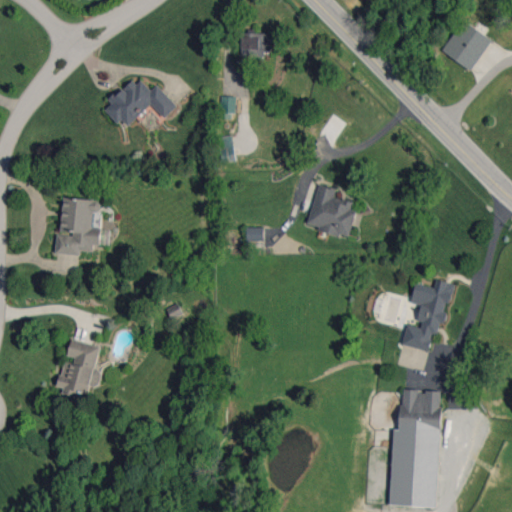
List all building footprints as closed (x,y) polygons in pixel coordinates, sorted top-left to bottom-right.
[(471,71),(493,40),(465,19),(443,49),(471,71)] [(272,34),(243,33),(242,55),(271,55),(272,34)] [(151,105),(164,119),(178,106),(158,84),(152,90),(138,76),(110,102),(112,104),(107,108),(126,128),(151,105)] [(221,113),(236,113),(236,96),(222,96),(221,113)] [(224,162),(237,160),(233,135),(220,137),(224,162)] [(350,237),(357,211),(352,209),(354,202),(335,197),(337,189),(319,184),(308,226),(350,237)] [(56,253),(81,255),(82,250),(94,251),(94,244),(101,245),(102,228),(93,227),(94,210),(100,211),(101,201),(64,197),(61,233),(58,233),(56,253)] [(264,227),(247,227),(247,240),(264,240),(264,227)] [(402,344),(430,351),(434,334),(440,335),(446,311),(448,312),(454,284),(436,279),(435,287),(416,283),(412,303),(423,305),(418,326),(407,324),(402,344)] [(172,319),(183,314),(178,304),(168,309),(172,319)] [(101,346),(72,339),(68,355),(75,357),(73,363),(64,361),(59,386),(64,388),(63,394),(78,397),(79,391),(89,394),(91,384),(100,386),(104,371),(96,369),(101,346)] [(391,505),(437,507),(442,391),(402,390),(401,429),(394,429),(391,505)]
